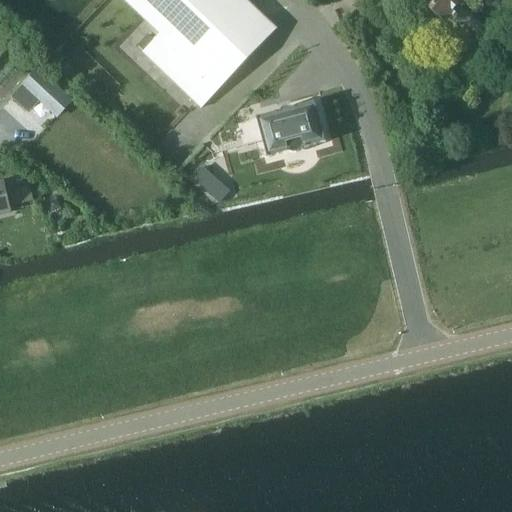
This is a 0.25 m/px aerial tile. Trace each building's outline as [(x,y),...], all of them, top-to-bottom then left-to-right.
[(199,106),(276,29),(246,0),(127,0),(160,32),(143,50),(199,106)] [(418,0),(445,27),(472,1),(471,0),(418,0)] [(41,100),(58,116),(74,100),(39,66),(13,94),(31,111),(41,100)] [(304,149),(326,143),(315,102),(291,109),(289,108),(287,107),(284,108),(283,109),(281,110),(280,112),(256,119),(267,159),(288,154),(291,155),(294,155),(298,154),(302,152),(304,149)] [(0,212),(10,210),(4,183),(0,184),(0,212)] [(15,201),(32,200),(31,186),(14,187),(15,201)]
